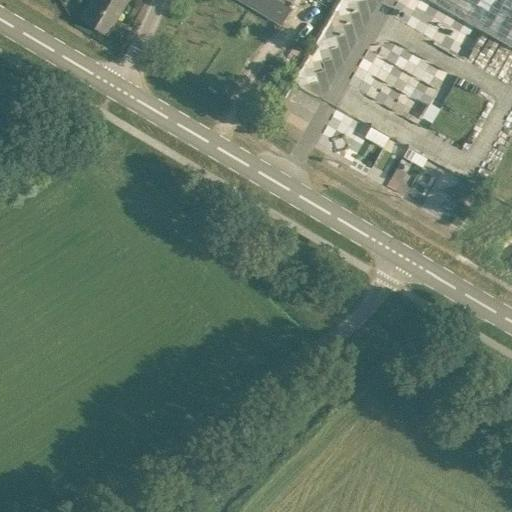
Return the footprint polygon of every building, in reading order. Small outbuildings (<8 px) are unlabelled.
[(81,19),(105,34),(125,0),(87,0),(91,2),(81,19)] [(248,0),(247,3),(280,22),(292,2),(290,2),(291,0),(248,0)] [(511,0),(429,0),(511,47),(511,0)] [(412,90),(402,103),(428,121),(437,108),(421,96),(430,84),(423,78),(431,67),(404,47),(396,58),(404,64),(394,77),(412,90)] [(362,136),(381,146),(386,135),(368,125),(362,136)] [(384,188),(420,205),(431,182),(458,194),(466,177),(403,148),(384,188)] [(430,187),(421,208),(446,219),(456,198),(430,187)]
